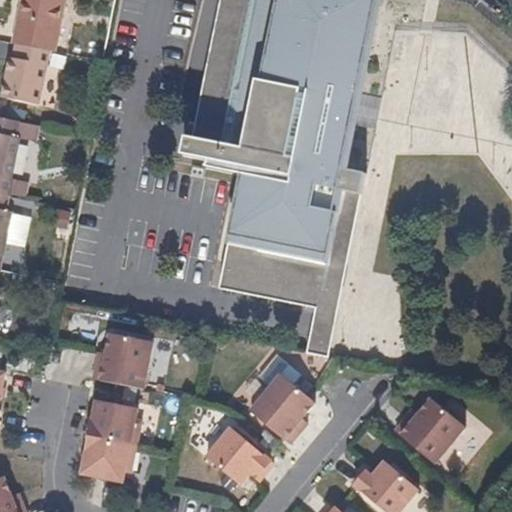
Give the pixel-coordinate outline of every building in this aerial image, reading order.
[(51,51),(61,0),(17,0),(9,43),(12,43),(46,50),(51,51)] [(338,118),(341,105),(333,104),(338,82),(354,85),(360,57),(343,53),(351,11),(296,0),(217,0),(190,138),(185,137),(181,156),(206,161),(205,168),(240,175),(217,290),(219,291),(220,287),(314,306),(313,310),(333,314),(338,287),(342,288),(345,268),(342,268),(353,211),(342,209),(345,192),(357,195),(360,195),(364,174),(321,165),(331,116),(338,118)] [(0,98),(35,105),(46,50),(12,43),(10,57),(6,56),(0,84),(0,98)] [(0,134),(13,137),(16,121),(0,117),(0,134)] [(9,177),(16,137),(13,137),(0,134),(0,193),(5,195),(7,196),(11,178),(9,177)] [(353,211),(357,195),(345,192),(342,209),(353,211)] [(0,253),(9,211),(3,210),(5,195),(0,193),(0,253)] [(328,358),(336,314),(333,314),(313,310),(304,353),(328,358)] [(141,390),(150,343),(108,334),(104,354),(101,365),(94,364),(91,380),(106,383),(141,390)] [(101,365),(104,354),(97,352),(94,364),(101,365)] [(300,382),(278,362),(258,384),(265,391),(279,375),(294,389),(300,382)] [(312,404),(294,389),(279,375),(265,391),(248,412),(287,445),(297,433),(292,428),(299,419),(312,404)] [(434,464),(465,427),(432,399),(418,414),(411,422),(406,418),(395,430),(434,464)] [(135,447),(140,421),(133,419),(135,409),(94,400),(90,421),(88,421),(85,437),(87,438),(135,447)] [(411,422),(418,414),(413,410),(406,418),(411,422)] [(297,433),(305,424),(299,419),(292,428),(297,433)] [(271,464),(229,428),(204,457),(237,486),(247,474),(252,468),(261,476),(271,464)] [(129,472),(135,447),(87,438),(80,474),(120,482),(122,471),(129,472)] [(398,511),(417,490),(384,462),(375,473),(370,478),(361,470),(351,482),(385,511),(398,511)] [(375,473),(366,465),(361,470),(370,478),(375,473)] [(261,476),(252,468),(247,474),(257,482),(261,476)] [(0,511),(24,511),(21,503),(14,505),(10,494),(2,475),(0,476),(0,511)] [(21,503),(17,492),(10,494),(14,505),(21,503)]
